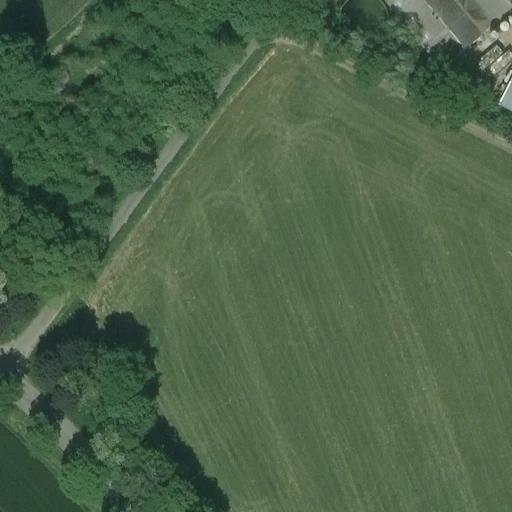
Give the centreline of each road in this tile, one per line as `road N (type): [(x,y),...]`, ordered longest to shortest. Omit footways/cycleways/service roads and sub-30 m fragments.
road 1 (unclassified): [(0,373),(295,0)]
road 2 (unknown): [(270,30),(511,151)]
road 3 (tertiary): [(128,511),(0,382)]
